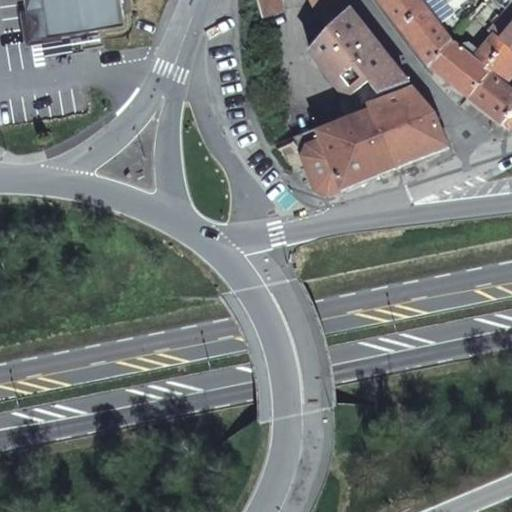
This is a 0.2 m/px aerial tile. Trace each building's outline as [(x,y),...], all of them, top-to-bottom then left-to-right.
[(26,0),(34,42),(44,40),(37,0),(26,0)] [(37,0),(44,40),(126,26),(122,0),(37,0)] [(353,6),(349,0),(320,0),(333,27),(351,8),(353,6)] [(379,0),(430,66),(453,41),(440,24),(421,0),(379,0)] [(446,0),(421,0),(440,24),(456,12),(446,0)] [(351,8),(333,27),(311,50),(344,92),(353,94),(362,105),(372,96),(408,82),(351,8)] [(511,14),(496,34),(500,38),(511,23),(511,14)] [(511,23),(500,38),(511,47),(511,23)] [(453,41),(430,66),(470,97),(491,72),(511,47),(500,38),(480,63),(472,56),(479,47),(472,41),(467,41),(462,48),(453,41)] [(511,47),(491,72),(506,84),(511,76),(511,47)] [(470,97),(510,128),(511,127),(511,88),(506,84),(491,72),(470,97)] [(369,107),(371,113),(394,171),(450,148),(437,115),(414,89),(369,107)] [(371,113),(318,132),(320,137),(342,192),(394,171),(371,113)] [(320,137),(301,146),(317,202),(342,192),(320,137)]
